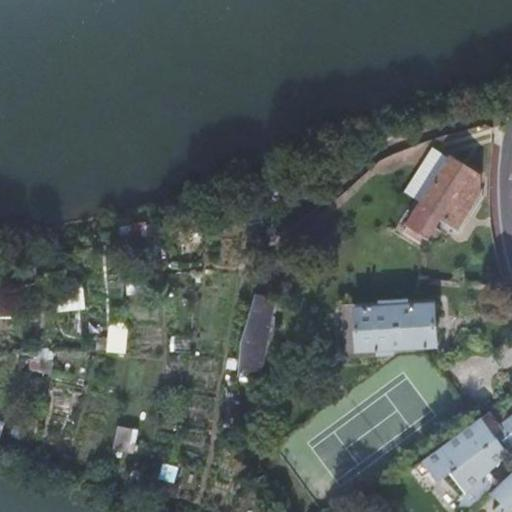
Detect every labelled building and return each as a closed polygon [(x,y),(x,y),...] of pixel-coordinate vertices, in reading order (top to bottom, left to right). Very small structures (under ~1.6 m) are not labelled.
[(431,147),(404,194),(422,204),(450,159),(431,147)] [(471,173),(450,159),(422,204),(405,232),(423,243),(428,233),(436,238),(440,231),(433,226),(439,217),(458,228),(477,195),(479,177),(475,174),(473,172),(471,173)] [(271,303),(251,299),(249,303),(244,317),(239,334),(236,351),(234,371),(257,376),(271,303)] [(358,348),(388,346),(436,343),(434,303),(413,304),(413,299),(372,301),(372,302),(372,307),(356,308),(358,348)] [(388,349),(388,346),(358,348),(356,308),(372,307),(372,302),(344,303),(346,352),(388,349)] [(511,415),(499,425),(489,410),(430,454),(437,463),(445,474),(449,471),(468,491),(511,450),(511,415)] [(430,454),(421,460),(428,470),(437,463),(430,454)] [(511,511),(511,472),(499,485),(509,496),(502,503),(492,511),(511,511)] [(509,496),(499,485),(492,491),(502,503),(509,496)]
